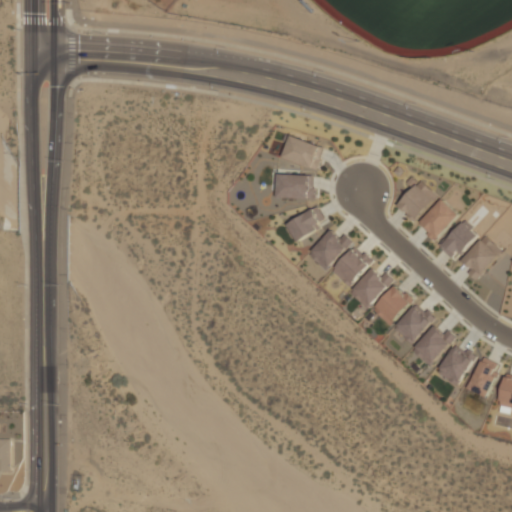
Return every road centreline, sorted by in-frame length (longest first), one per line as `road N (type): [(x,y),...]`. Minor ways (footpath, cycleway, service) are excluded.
road 1 (tertiary): [(511,147),(282,66),(180,48),(26,36)]
road 2 (tertiary): [(26,68),(137,69),(305,98),(511,173)]
road 3 (tertiary): [(26,0),(43,301)]
road 4 (tertiary): [(43,301),(56,0)]
road 5 (residential): [(360,188),(379,226),(479,319),(511,339)]
road 6 (tertiary): [(43,301),(42,511)]
